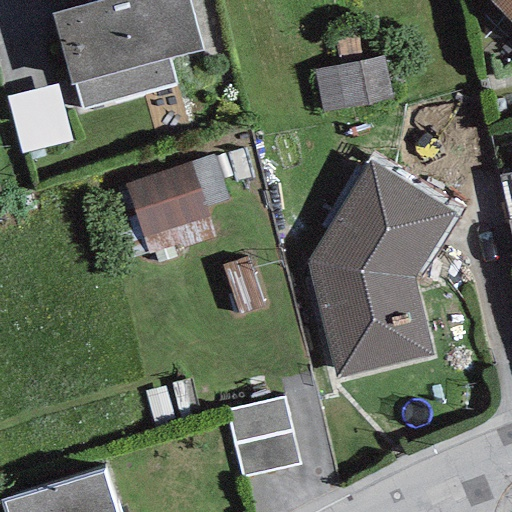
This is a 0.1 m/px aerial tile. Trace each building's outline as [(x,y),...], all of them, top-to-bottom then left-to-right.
[(189,0),(81,0),(55,8),(82,104),(177,78),(168,47),(200,38),(189,0)] [(511,27),(511,0),(487,0),(485,2),(511,27)] [(59,87),(8,101),(22,151),(73,137),(59,87)] [(369,152),(304,258),(336,373),(433,349),(415,271),(456,203),(369,152)] [(148,245),(236,225),(222,167),(135,187),(148,245)] [(233,421),(250,489),(308,475),(291,406),(233,421)] [(119,511),(103,460),(1,493),(7,511),(119,511)]
